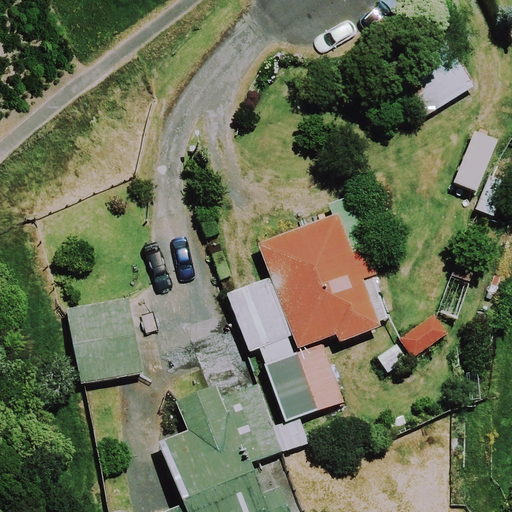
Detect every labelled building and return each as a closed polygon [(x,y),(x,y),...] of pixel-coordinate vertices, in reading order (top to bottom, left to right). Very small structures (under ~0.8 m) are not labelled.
[(477,92),(452,49),(394,84),(420,126),(477,92)] [(511,147),(511,139),(486,128),(457,196),(486,209),(511,147)] [(378,252),(360,202),(329,213),(333,225),(259,251),(272,286),(228,301),(248,358),(259,354),(284,427),(344,405),(325,352),(393,328),(376,281),(395,274),(386,249),(378,252)] [(145,377),(129,306),(67,319),(83,391),(145,377)] [(438,319),(401,343),(414,364),(452,340),(438,319)] [(292,511),(275,468),(314,452),(303,423),(274,434),(258,393),(250,396),(243,378),(175,404),(189,438),(159,450),(182,510),(177,511),(292,511)]
